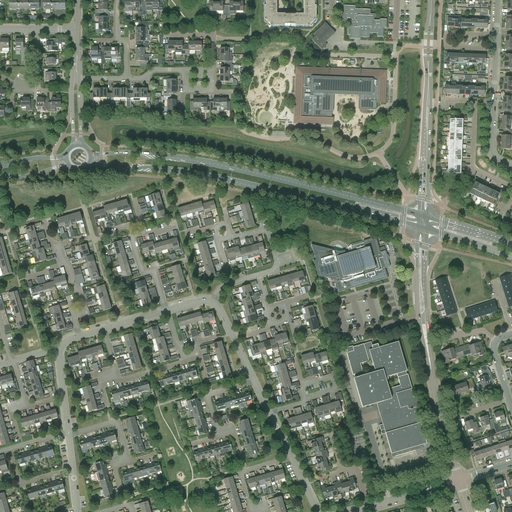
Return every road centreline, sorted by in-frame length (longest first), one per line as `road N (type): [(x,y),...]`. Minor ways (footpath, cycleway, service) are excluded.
road 1 (primary): [(89,163),(199,173),(417,225)]
road 2 (primary): [(418,214),(193,160),(90,154)]
road 3 (residential): [(417,225),(418,317),(430,369)]
road 4 (residential): [(430,369),(426,228)]
road 5 (tertiary): [(427,217),(428,94)]
road 6 (tertiary): [(428,94),(418,214)]
